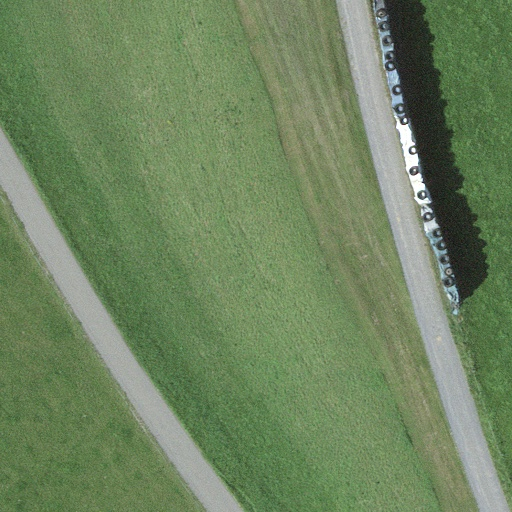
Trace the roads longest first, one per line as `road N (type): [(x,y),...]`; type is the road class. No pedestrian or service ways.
road 1 (unclassified): [(364,0),(410,205),(502,511)]
road 2 (unclassified): [(215,511),(162,446),(0,182)]
